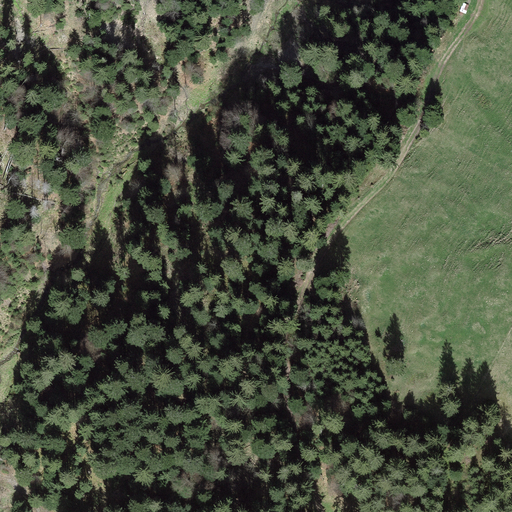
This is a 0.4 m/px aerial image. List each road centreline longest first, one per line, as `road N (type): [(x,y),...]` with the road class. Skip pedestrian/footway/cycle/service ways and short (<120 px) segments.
road 1 (track): [(266,0),(243,46),(172,110),(120,190),(98,252),(57,300),(31,353),(0,383)]
road 2 (track): [(289,391),(284,351),(302,289),(332,237),(389,177),(480,0)]
